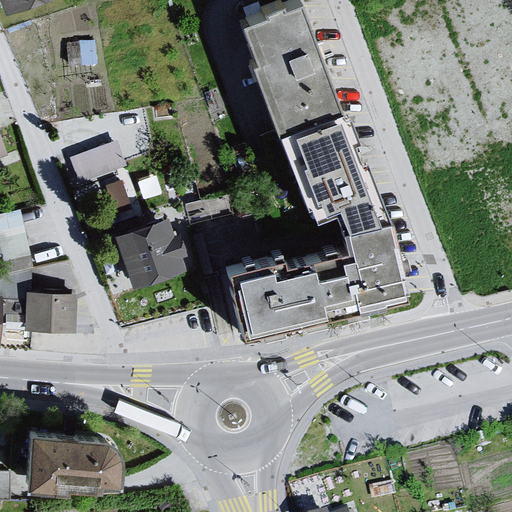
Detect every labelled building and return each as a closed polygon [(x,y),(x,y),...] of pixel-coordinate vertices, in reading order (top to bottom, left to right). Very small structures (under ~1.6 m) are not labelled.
[(0,0),(6,17),(55,0),(0,0)] [(303,0),(296,0),(237,17),(251,58),(247,61),(277,137),(342,117),(303,0)] [(342,117),(277,137),(309,218),(323,214),(374,200),(342,117)] [(0,159),(9,157),(1,133),(0,134),(0,159)] [(116,141),(71,157),(79,179),(124,163),(116,141)] [(102,182),(114,210),(134,201),(121,173),(102,182)] [(374,200),(323,214),(324,220),(335,216),(343,242),(326,246),(320,247),(321,254),(312,256),(315,264),(287,271),(284,258),(249,265),(216,271),(234,334),(404,298),(383,224),(374,200)] [(25,207),(0,210),(0,253),(29,250),(25,207)] [(171,219),(116,236),(120,254),(119,257),(126,275),(134,280),(137,289),(189,274),(184,258),(189,254),(184,239),(175,238),(171,219)] [(73,296),(28,293),(25,329),(70,332),(73,296)] [(120,460),(117,446),(105,439),(30,434),(26,489),(118,495),(120,460)] [(0,465),(0,491),(9,491),(9,466),(0,465)]
